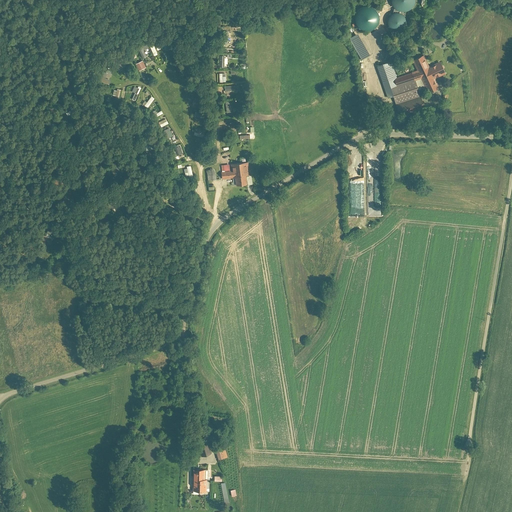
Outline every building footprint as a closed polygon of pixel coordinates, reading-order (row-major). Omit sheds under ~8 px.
[(389,0),(391,4),(395,9),(401,12),(407,11),(412,7),(414,2),(413,0),(389,0)] [(386,20),(387,27),(391,32),(396,34),(403,31),(407,26),(407,21),(403,15),(396,13),(389,15),(386,20)] [(363,57),(371,52),(362,36),(354,40),(363,57)] [(150,45),(154,54),(160,51),(156,42),(150,45)] [(144,45),(138,48),(143,59),(149,56),(144,45)] [(437,91),(434,84),(433,79),(444,75),(440,65),(427,69),(423,57),(412,60),(417,72),(398,79),(392,61),(377,66),(383,85),(388,84),(400,118),(426,109),(419,90),(425,88),(428,95),(437,91)] [(134,65),(138,72),(144,69),(140,62),(134,65)] [(119,63),(115,67),(122,73),(126,69),(119,63)] [(190,86),(192,92),(200,88),(198,83),(190,86)] [(116,88),(112,95),(116,97),(120,91),(116,88)] [(144,95),(140,102),(145,105),(150,98),(144,95)] [(158,109),(151,114),(155,120),(162,115),(158,109)] [(196,112),(193,119),(199,122),(202,115),(196,112)] [(243,121),(244,138),(252,138),(252,120),(243,121)] [(170,129),(163,134),(167,140),(174,135),(170,129)] [(196,129),(194,134),(204,137),(205,132),(196,129)] [(221,181),(233,180),(233,186),(247,185),(245,164),(232,164),(232,166),(221,167),(221,181)] [(208,170),(208,182),(217,181),(217,169),(208,170)] [(197,445),(200,456),(209,454),(206,442),(197,445)] [(193,469),(192,491),(205,491),(205,470),(193,469)]
